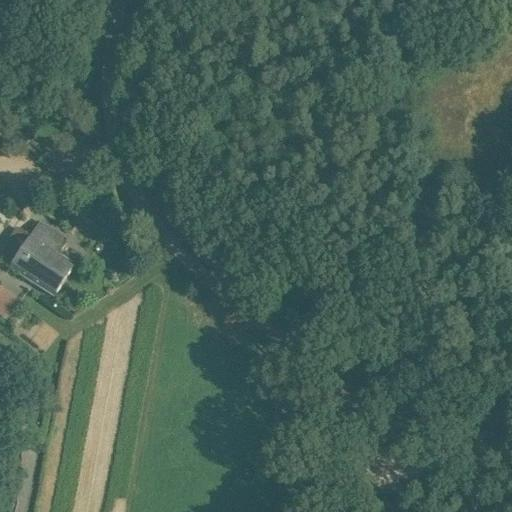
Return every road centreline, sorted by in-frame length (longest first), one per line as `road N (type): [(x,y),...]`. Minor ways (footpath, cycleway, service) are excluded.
road 1 (track): [(117,0),(94,92),(135,200),(344,406),(375,475)]
road 2 (unclassified): [(22,511),(32,426),(0,373)]
road 3 (track): [(511,446),(375,475)]
